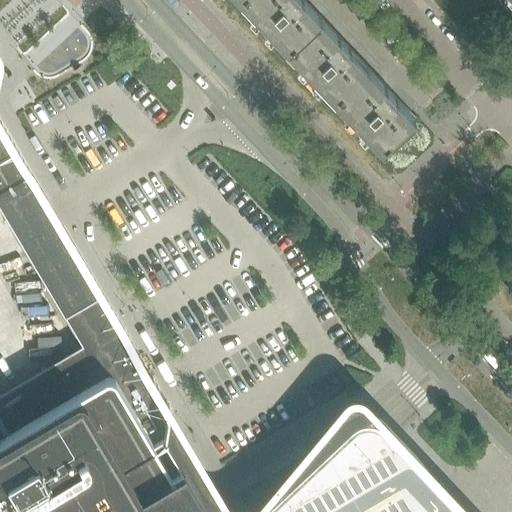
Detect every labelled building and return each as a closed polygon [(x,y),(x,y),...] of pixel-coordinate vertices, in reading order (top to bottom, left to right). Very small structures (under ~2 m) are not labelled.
[(242,0),(287,47),(321,16),(305,0),(242,0)] [(287,47),(335,97),(368,66),(321,16),(287,47)] [(415,116),(368,66),(335,97),(382,147),(415,116)] [(0,185),(29,169),(0,119),(0,185)] [(29,169),(0,185),(0,205),(8,219),(42,198),(44,202),(48,200),(29,169)] [(55,212),(48,200),(44,202),(42,198),(8,219),(29,252),(62,233),(60,228),(63,226),(55,212)] [(62,233),(29,252),(62,308),(99,286),(92,274),(91,274),(66,231),(63,226),(60,228),(62,233)] [(99,286),(62,308),(82,341),(90,355),(100,372),(101,371),(107,368),(130,354),(137,350),(133,343),(99,286)] [(0,406),(90,355),(82,341),(0,389),(0,406)] [(0,469),(15,467),(16,466),(17,465),(17,464),(17,461),(25,456),(31,466),(12,477),(11,474),(0,480),(0,511),(215,511),(167,431),(170,413),(169,404),(137,350),(130,354),(107,368),(101,371),(100,372),(39,409),(28,391),(0,407),(0,469)] [(90,355),(28,391),(39,409),(100,372),(90,355)] [(472,511),(470,511),(468,511),(452,495),(432,474),(434,471),(398,433),(395,435),(381,449),(379,446),(369,436),(366,433),(357,423),(353,419),(351,416),(250,511),(472,511)] [(0,511),(0,480),(11,474),(12,477),(31,466),(25,456),(17,461),(17,464),(17,465),(16,466),(15,467),(0,469),(0,511)]
